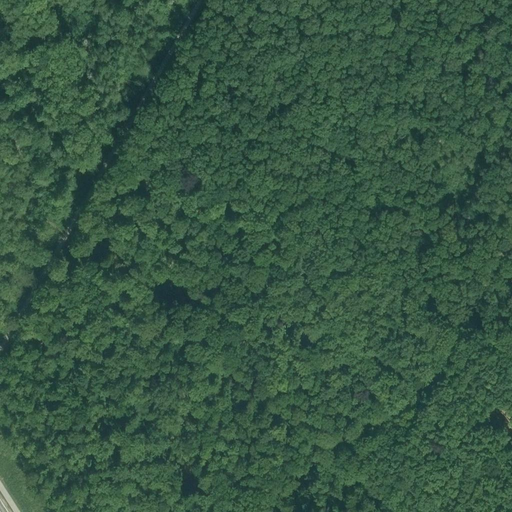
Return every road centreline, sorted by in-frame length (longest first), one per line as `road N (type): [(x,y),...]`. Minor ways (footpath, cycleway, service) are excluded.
road 1 (track): [(399,511),(327,444),(61,242),(53,223),(34,213),(33,177),(0,109)]
road 2 (track): [(271,511),(327,444),(386,411),(426,375),(511,242)]
